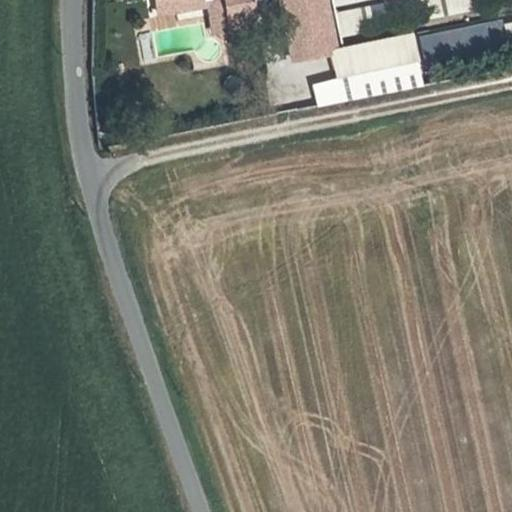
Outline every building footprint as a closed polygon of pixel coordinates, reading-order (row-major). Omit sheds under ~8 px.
[(251,25),(250,18),(212,25),(207,0),(152,0),(156,15),(203,8),(208,32),(251,25)] [(207,0),(212,25),(250,18),(255,17),(252,0),(207,0)] [(276,0),(284,37),(305,33),(298,0),(276,0)] [(320,29),(314,0),(298,0),(305,33),(320,29)] [(438,0),(413,0),(417,19),(441,15),(438,0)] [(443,0),(445,13),(472,10),(470,0),(443,0)] [(416,33),(422,69),(502,56),(497,21),(416,33)]
